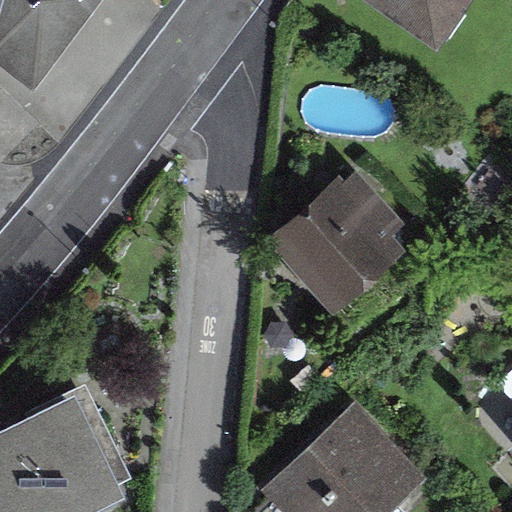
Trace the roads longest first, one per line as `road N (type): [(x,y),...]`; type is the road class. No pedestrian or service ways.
road 1 (residential): [(178,58),(217,97),(237,136),(197,511)]
road 2 (tertiary): [(178,58),(0,282)]
